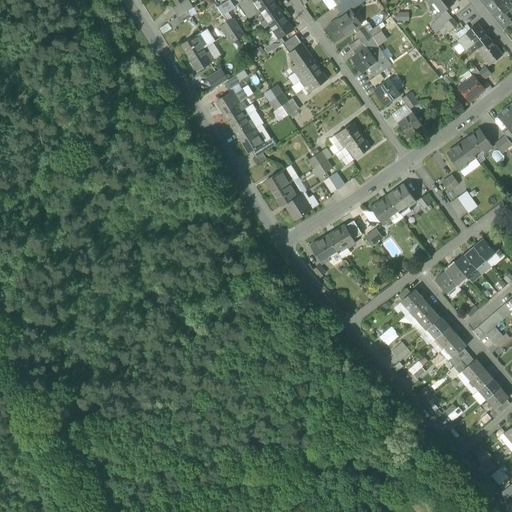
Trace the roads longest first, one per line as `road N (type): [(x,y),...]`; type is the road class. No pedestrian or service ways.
road 1 (residential): [(131,0),(283,245)]
road 2 (residential): [(295,0),(408,161)]
road 3 (residential): [(347,327),(458,456)]
road 4 (residential): [(283,245),(408,161)]
road 5 (residential): [(417,272),(511,383)]
road 6 (residential): [(408,161),(511,79)]
